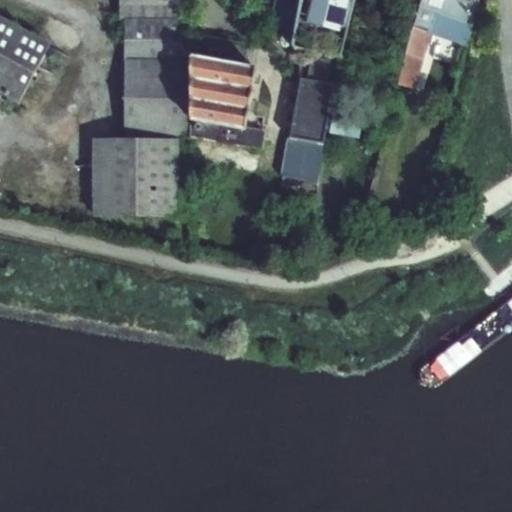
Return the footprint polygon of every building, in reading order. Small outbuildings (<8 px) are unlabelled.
[(124,139),(192,139),(190,58),(191,0),(119,0),(119,21),(124,21),(124,139)] [(340,59),(355,0),(275,0),(270,27),(296,33),(293,49),(340,59)] [(397,85),(414,90),(429,33),(467,44),(480,5),(479,0),(420,0),(413,26),(397,85)] [(51,45),(0,18),(0,93),(20,104),(51,45)] [(192,139),(259,150),(264,149),(267,134),(264,131),(247,128),(257,70),(190,58),(192,139)] [(323,145),(333,87),(300,81),(289,139),(323,145)] [(323,145),(289,139),(283,179),(316,185),(323,145)] [(193,217),(195,142),(97,141),(96,217),(193,217)]
